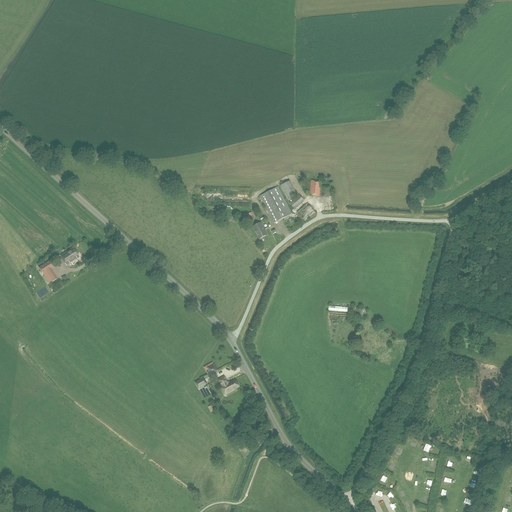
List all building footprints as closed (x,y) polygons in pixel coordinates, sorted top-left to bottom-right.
[(332,197),(333,188),(321,187),(322,181),(311,180),(309,195),(332,197)] [(273,223),(292,214),(285,202),(288,200),(297,196),(289,181),(280,186),(278,187),(260,196),(273,223)] [(294,209),(304,200),(299,194),(289,203),(294,209)] [(309,219),(316,213),(307,203),(297,212),(305,221),(308,218),(309,219)] [(256,233),(264,229),(261,222),(253,227),(256,233)] [(259,239),(267,235),(264,229),(256,233),(259,239)] [(66,265),(79,256),(73,247),(60,256),(66,265)] [(54,267),(50,260),(39,267),(49,284),(52,282),(45,272),(54,267)] [(30,277),(27,280),(34,286),(37,283),(30,277)] [(204,367),(208,374),(209,376),(217,371),(213,363),(204,367)] [(229,382),(227,381),(224,376),(218,379),(222,386),(225,392),(230,389),(232,391),(240,387),(235,379),(229,382)] [(202,379),(196,382),(198,386),(199,388),(206,384),(202,379)]
